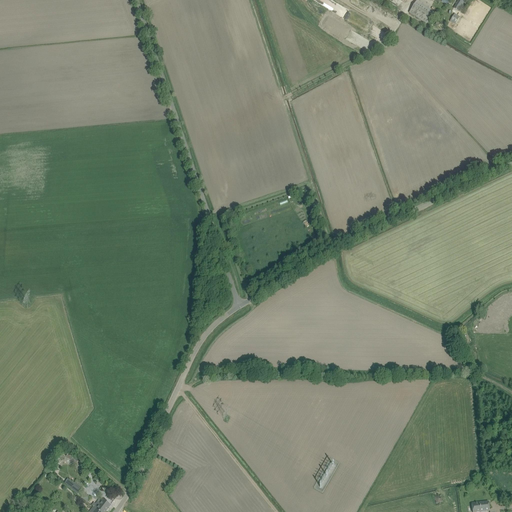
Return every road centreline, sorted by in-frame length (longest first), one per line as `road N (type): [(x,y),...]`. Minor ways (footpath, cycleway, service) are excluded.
road 1 (track): [(511,390),(452,372),(220,376),(178,386)]
road 2 (unclassified): [(239,305),(132,0)]
road 3 (unclassified): [(239,305),(337,242),(511,162)]
road 4 (unclassified): [(115,511),(199,342),(239,305)]
